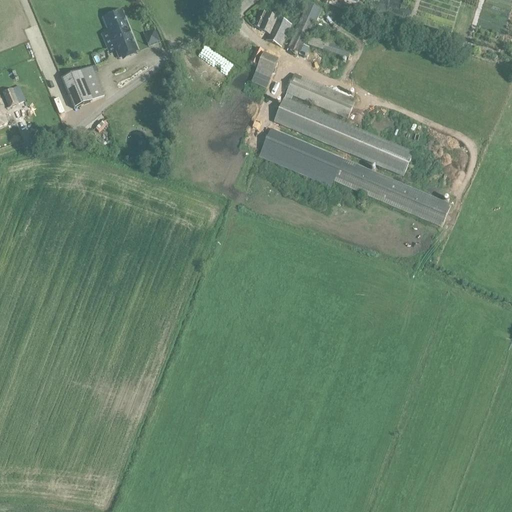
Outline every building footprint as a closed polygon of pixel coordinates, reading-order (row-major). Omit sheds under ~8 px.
[(308,5),(303,16),(314,21),(316,22),(321,11),(308,5)] [(269,36),(276,19),(261,12),(254,27),(260,30),(259,32),(269,36)] [(126,26),(120,13),(103,20),(119,59),(138,52),(127,26),(126,26)] [(303,16),(288,50),(299,55),(303,46),(314,21),(303,16)] [(155,31),(143,35),(148,47),(160,42),(155,31)] [(311,36),(308,45),(339,56),(342,46),(311,36)] [(303,46),(299,55),(305,58),(309,49),(303,46)] [(258,67),(263,54),(264,52),(256,49),(250,63),(258,67)] [(105,97),(92,67),(62,79),(75,110),(105,97)] [(295,75),(286,95),(293,98),(348,121),(356,101),(295,75)] [(12,90),(4,93),(11,108),(19,105),(12,90)] [(293,98),(286,95),(274,122),(404,177),(413,154),(291,102),(293,98)] [(243,106),(238,114),(243,117),(247,108),(243,106)] [(272,130),(262,152),(334,183),(344,161),(272,130)] [(344,161),(334,183),(442,229),(451,206),(344,161)]
